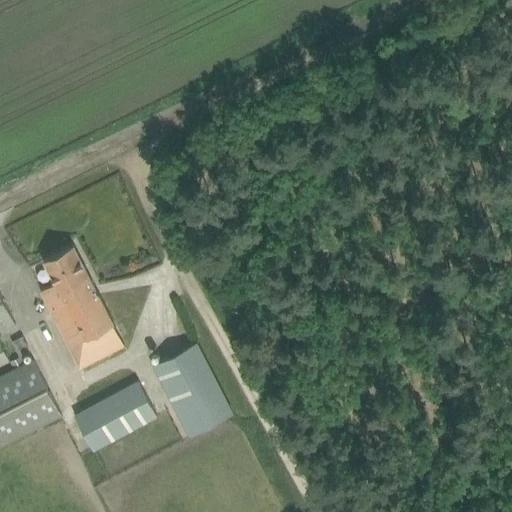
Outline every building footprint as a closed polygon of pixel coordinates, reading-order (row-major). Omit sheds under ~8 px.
[(57,281),(41,289),(81,367),(126,344),(75,243),(45,258),(57,281)] [(0,364),(12,359),(0,336),(0,330),(17,322),(0,288),(0,364)] [(191,434),(233,412),(234,411),(198,340),(154,364),(191,434)] [(21,355),(21,356),(12,360),(15,367),(24,362),(21,355)] [(0,445),(64,414),(35,356),(24,362),(15,367),(0,374),(0,445)] [(75,412),(94,448),(95,449),(158,415),(139,379),(75,412)]
